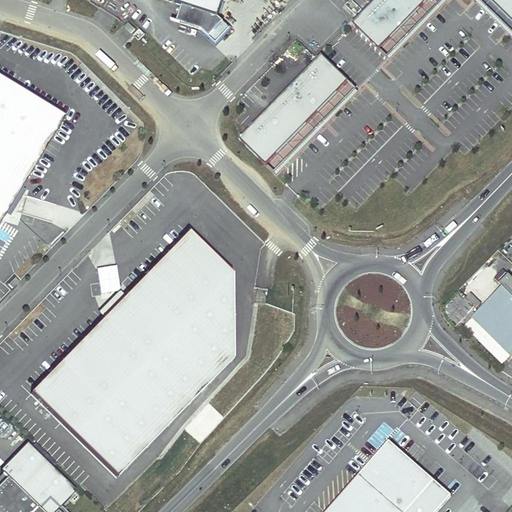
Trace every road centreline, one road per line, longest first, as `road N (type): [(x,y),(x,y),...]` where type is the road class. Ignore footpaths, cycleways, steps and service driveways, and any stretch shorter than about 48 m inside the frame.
road 1 (residential): [(188,128),(0,321)]
road 2 (unclassified): [(188,128),(92,34),(0,2)]
road 3 (secondary): [(168,511),(294,390)]
road 4 (unclassified): [(309,247),(188,128)]
road 5 (residential): [(293,190),(390,91)]
road 6 (residential): [(390,91),(460,21),(489,47)]
